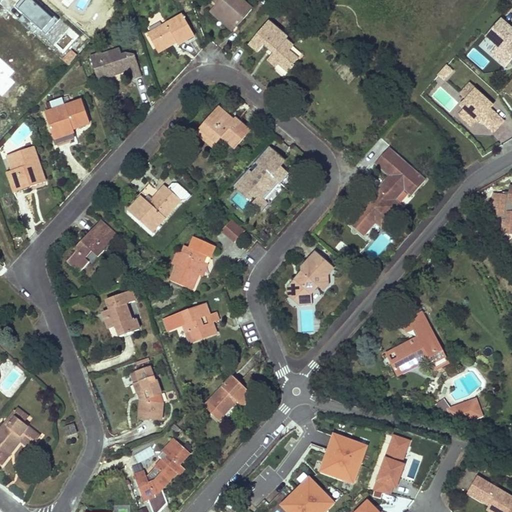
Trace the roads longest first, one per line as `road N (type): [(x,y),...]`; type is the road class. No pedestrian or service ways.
road 1 (residential): [(58,511),(96,438),(38,269),(39,242),(197,72),(233,71),(332,162),(326,196),(254,285),(258,312),(296,390)]
road 2 (residential): [(296,390),(471,181),(511,155)]
road 3 (unknown): [(480,173),(417,106),(412,90),(502,0)]
road 4 (residential): [(296,390),(461,439)]
road 5 (residential): [(194,511),(296,390)]
